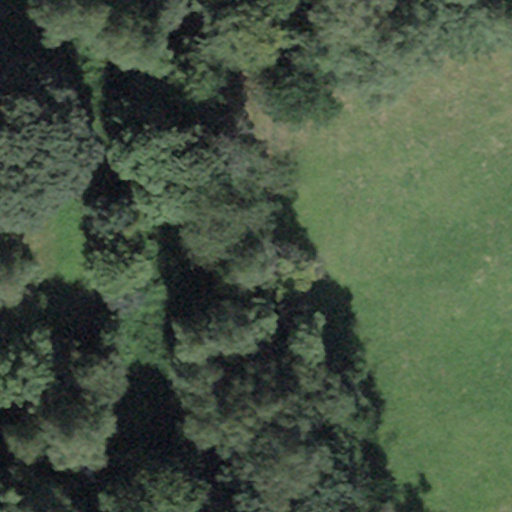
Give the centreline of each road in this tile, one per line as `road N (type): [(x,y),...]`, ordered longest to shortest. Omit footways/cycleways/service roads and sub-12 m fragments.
road 1 (track): [(360,511),(293,413),(265,279),(248,100),(203,0)]
road 2 (track): [(32,0),(49,85),(41,209),(46,400),(57,442),(97,511)]
